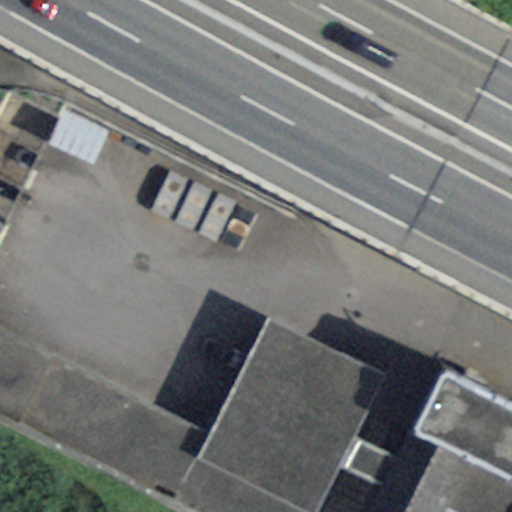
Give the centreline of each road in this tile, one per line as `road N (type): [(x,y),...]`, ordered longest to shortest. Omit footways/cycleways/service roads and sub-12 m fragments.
road 1 (unclassified): [(511,84),(178,32),(78,34),(0,58)]
road 2 (motorway): [(65,0),(511,238)]
road 3 (motorway): [(511,106),(309,0)]
